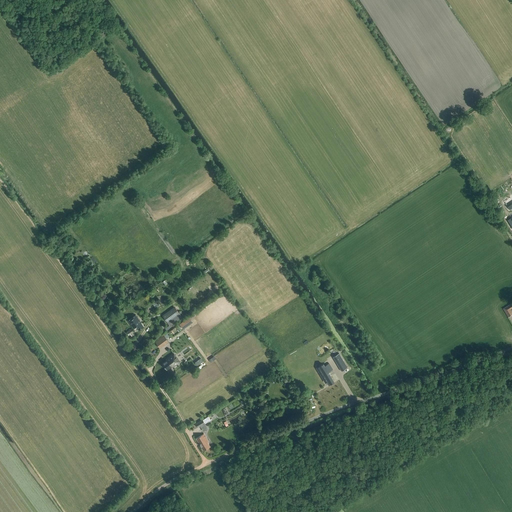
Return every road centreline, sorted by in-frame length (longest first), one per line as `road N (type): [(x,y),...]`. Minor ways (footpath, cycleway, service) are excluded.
road 1 (unclassified): [(132,511),(166,484),(222,457),(511,348)]
road 2 (track): [(296,267),(379,395)]
